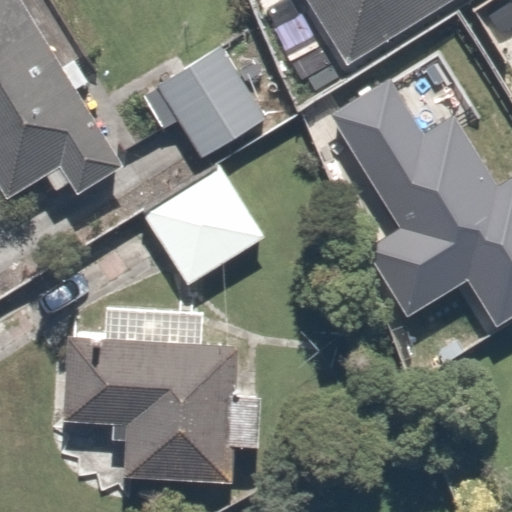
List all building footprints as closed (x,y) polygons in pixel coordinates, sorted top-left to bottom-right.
[(4,0),(0,0),(0,213),(1,215),(24,201),(11,180),(42,162),(62,197),(115,166),(65,82),(83,71),(40,0),(12,0),(7,3),(4,0)] [(298,0),(334,58),(428,0),(298,0)] [(488,22),(464,37),(511,111),(511,113),(472,139),(511,200),(511,0),(501,0),(482,13),(488,22)] [(222,43),(151,87),(193,155),(265,111),(222,43)] [(457,49),(371,105),(407,160),(493,104),(457,49)] [(260,224),(215,158),(136,212),(180,278),(260,224)] [(463,277),(426,222),(362,265),(399,320),(463,277)] [(246,389),(216,388),(218,340),(58,333),(47,332),(43,419),(98,422),(97,444),(112,445),(111,477),(211,482),(213,441),(244,442),(246,389)]
